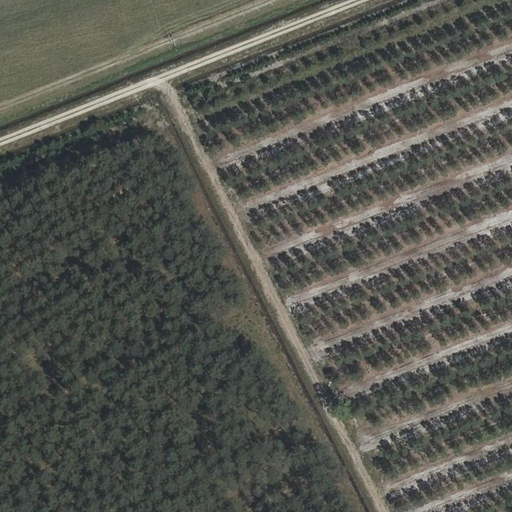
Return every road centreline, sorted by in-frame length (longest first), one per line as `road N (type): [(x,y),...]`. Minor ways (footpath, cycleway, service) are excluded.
road 1 (track): [(166,86),(386,511)]
road 2 (track): [(0,150),(392,0)]
